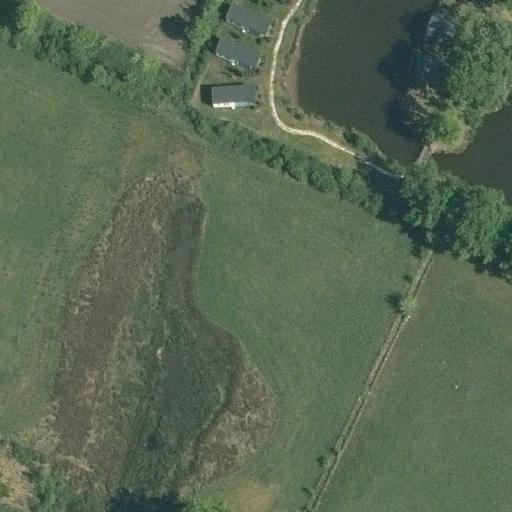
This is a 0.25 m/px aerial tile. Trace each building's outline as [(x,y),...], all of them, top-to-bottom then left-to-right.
[(272,24),(232,7),(226,21),(266,39),(272,24)] [(455,51),(464,25),(433,15),(424,41),(455,51)] [(511,24),(487,24),(486,50),(511,51),(511,24)] [(262,59),(221,41),(215,54),(256,72),(262,59)] [(450,62),(418,59),(415,85),(448,88),(450,62)] [(508,71),(476,66),(472,93),(504,98),(508,71)] [(256,104),(255,88),(213,91),(214,107),(256,104)]
